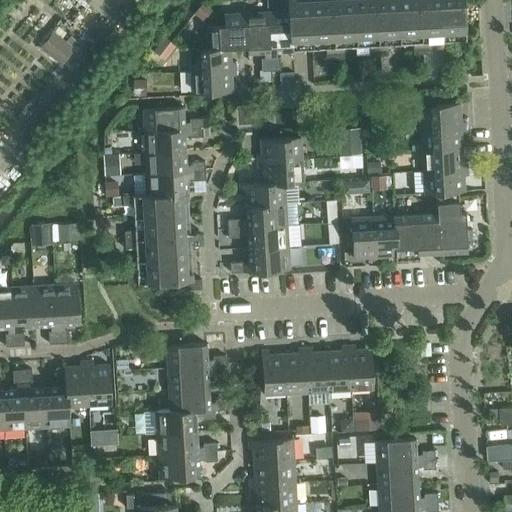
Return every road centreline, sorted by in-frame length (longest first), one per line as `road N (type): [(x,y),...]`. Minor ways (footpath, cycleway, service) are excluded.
road 1 (residential): [(492,0),(502,272)]
road 2 (residential): [(215,318),(483,296)]
road 3 (residential): [(483,296),(463,351),(473,511)]
